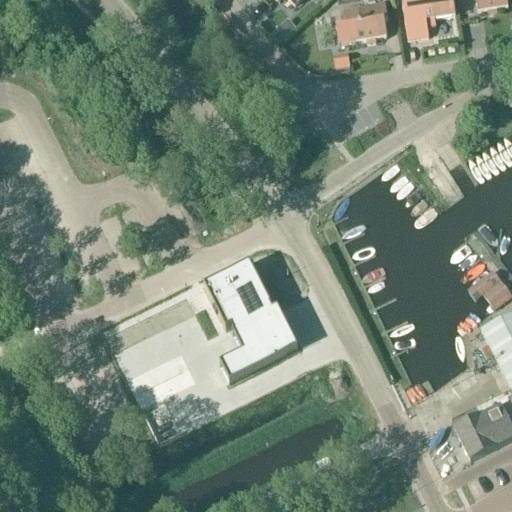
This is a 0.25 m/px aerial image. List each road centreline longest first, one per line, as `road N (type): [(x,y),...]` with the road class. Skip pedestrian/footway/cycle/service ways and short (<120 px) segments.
road 1 (residential): [(291,221),(505,82),(492,69),(306,86),(289,78),(220,0)]
road 2 (tertiary): [(291,221),(101,0)]
road 3 (tertiary): [(399,434),(291,221)]
road 4 (residential): [(264,508),(399,434)]
